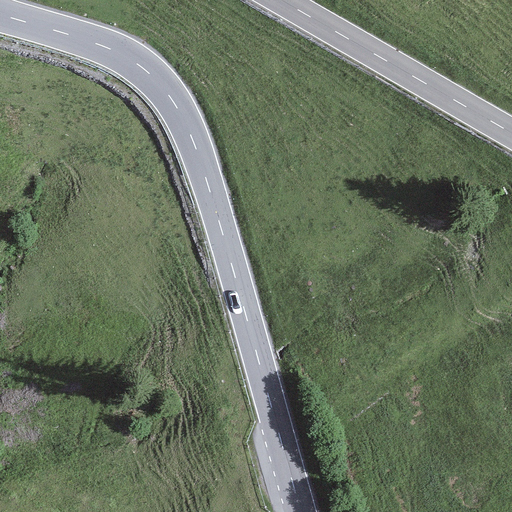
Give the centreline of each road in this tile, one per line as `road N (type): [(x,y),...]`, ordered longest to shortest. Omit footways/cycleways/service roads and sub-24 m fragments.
road 1 (secondary): [(301,511),(205,176),(175,103),(143,69),(103,46),(0,15)]
road 2 (secondary): [(280,0),(511,133)]
